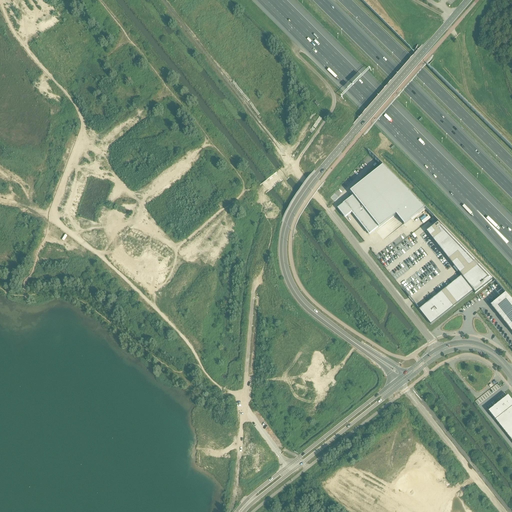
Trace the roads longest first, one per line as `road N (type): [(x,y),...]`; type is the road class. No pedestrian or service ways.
road 1 (tertiary): [(357,128),(290,214),(282,249),(299,297),(370,354)]
road 2 (motorway): [(273,0),(470,195)]
road 3 (motorway): [(511,191),(317,0)]
road 4 (track): [(51,216),(154,307),(211,380),(242,405)]
road 5 (motorway): [(511,164),(343,0)]
road 6 (unclassified): [(435,348),(293,166)]
road 7 (unclassified): [(196,276),(328,442)]
road 8 (tertiary): [(357,128),(469,0)]
road 9 (residential): [(92,148),(48,268)]
